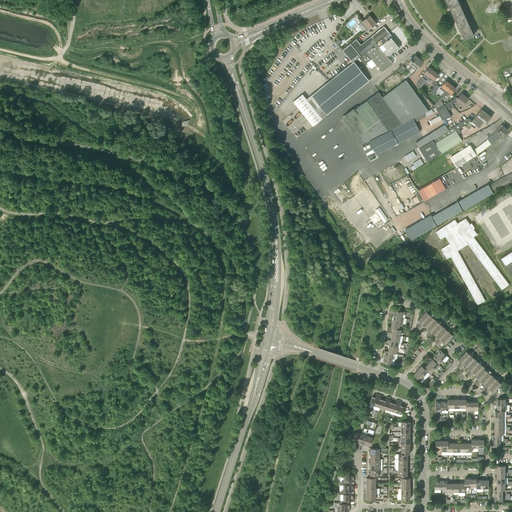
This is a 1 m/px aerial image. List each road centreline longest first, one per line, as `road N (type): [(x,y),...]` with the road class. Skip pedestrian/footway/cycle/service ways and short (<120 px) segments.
road 1 (secondary): [(276,250),(268,191),(225,58)]
road 2 (track): [(58,59),(168,91),(193,107),(200,127)]
road 3 (tertiary): [(511,112),(424,39),(396,0)]
road 4 (residential): [(375,372),(388,301),(417,308),(413,326),(429,341)]
